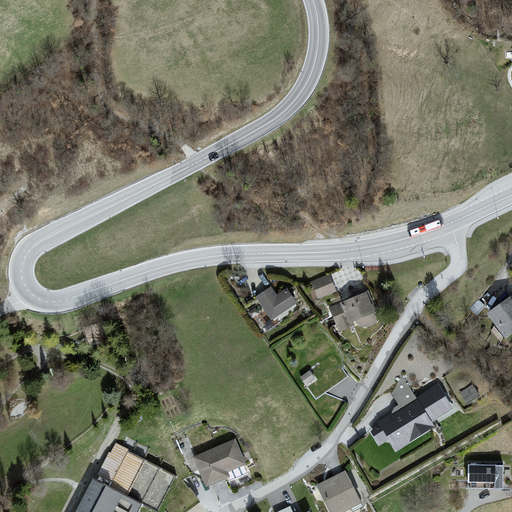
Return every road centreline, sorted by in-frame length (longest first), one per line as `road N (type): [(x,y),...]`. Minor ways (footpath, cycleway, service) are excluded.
road 1 (secondary): [(448,226),(344,251),(194,259),(53,302),(35,297),(21,279),(32,246),(285,110),(314,64),(312,0)]
road 2 (residential): [(224,511),(289,477),(329,443),(419,299),(455,271),(448,226)]
road 3 (track): [(117,425),(127,386),(112,371),(38,346),(0,364)]
